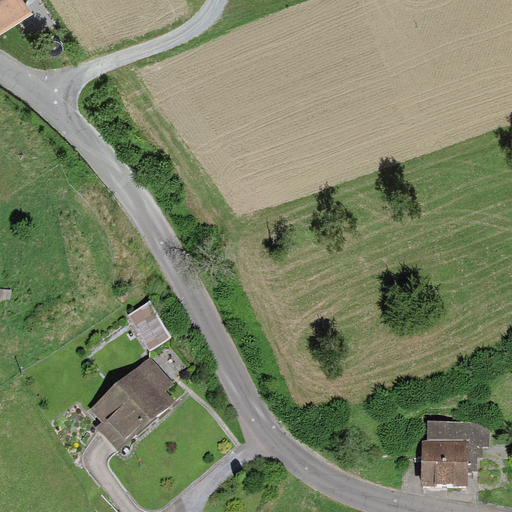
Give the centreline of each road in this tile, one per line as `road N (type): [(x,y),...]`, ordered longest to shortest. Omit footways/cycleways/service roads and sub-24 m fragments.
road 1 (residential): [(426,511),(316,478),(268,435),(246,407),(151,214),(48,98)]
road 2 (residential): [(220,0),(202,23),(76,74),(48,98)]
